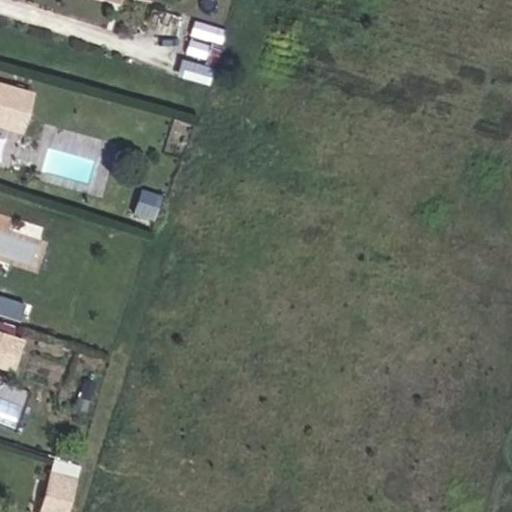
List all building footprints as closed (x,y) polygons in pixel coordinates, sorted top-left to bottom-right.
[(203,89),(213,59),(182,49),(172,78),(203,89)] [(0,126),(13,131),(26,95),(0,86),(0,126)] [(0,374),(4,377),(15,348),(0,342),(0,374)] [(26,352),(15,348),(4,377),(15,381),(26,352)] [(73,511),(79,491),(53,483),(45,511),(73,511)]
